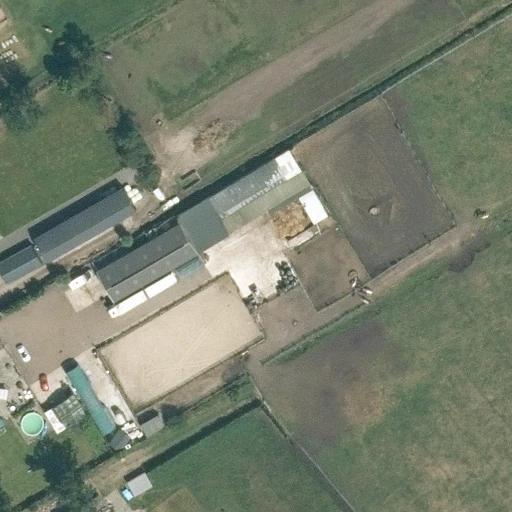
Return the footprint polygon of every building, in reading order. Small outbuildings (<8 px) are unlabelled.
[(227,185),(194,204),(215,239),(248,219),(227,185)] [(35,238),(48,259),(136,208),(124,187),(35,238)] [(197,250),(180,220),(95,269),(113,300),(197,250)] [(31,243),(0,260),(0,268),(6,281),(41,262),(31,243)] [(137,421),(144,432),(162,420),(155,409),(137,421)] [(131,491),(148,483),(142,469),(124,478),(131,491)] [(70,511),(97,511),(88,499),(70,511)]
